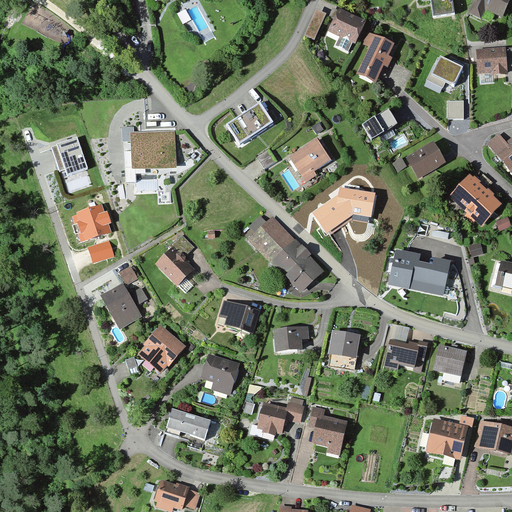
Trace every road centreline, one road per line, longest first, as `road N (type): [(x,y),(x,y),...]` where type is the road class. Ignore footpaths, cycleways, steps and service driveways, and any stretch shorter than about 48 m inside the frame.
road 1 (residential): [(511,500),(277,490),(187,472),(139,439),(100,355),(28,136)]
road 2 (residential): [(191,128),(363,295)]
road 3 (residential): [(314,0),(282,57),(191,128)]
road 4 (residential): [(363,295),(404,317),(511,347)]
road 5 (residential): [(106,0),(147,80),(191,128)]
road 6 (residential): [(363,295),(293,305),(223,285)]
road 7 (track): [(147,80),(42,0)]
